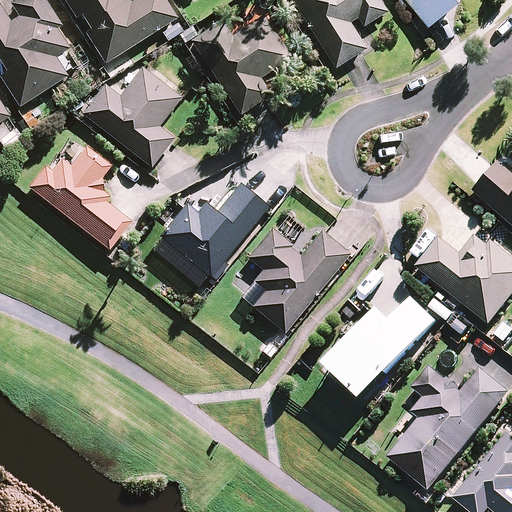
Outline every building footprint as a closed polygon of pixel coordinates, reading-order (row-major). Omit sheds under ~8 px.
[(0,0),(0,73),(21,106),(70,75),(58,57),(72,48),(59,28),(64,25),(48,0),(15,0),(12,3),(19,15),(13,20),(0,0)] [(66,0),(78,18),(84,14),(94,29),(87,33),(106,63),(179,17),(168,0),(135,0),(133,2),(132,0),(66,0)] [(294,0),(335,66),(337,68),(368,49),(352,22),(359,18),(365,27),(389,12),(381,0),(294,0)] [(407,0),(429,28),(462,3),(459,0),(407,0)] [(223,20),(192,41),(243,115),(273,95),(262,77),(294,56),(266,14),(234,36),(223,20)] [(106,84),(83,113),(153,167),(176,138),(161,126),(183,97),(144,66),(121,96),(106,84)] [(0,123),(12,115),(0,96),(0,123)] [(47,165),(30,187),(112,249),(134,221),(108,201),(112,196),(105,190),(103,177),(113,165),(88,146),(72,166),(64,159),(54,171),(47,165)] [(511,172),(499,160),(473,189),(511,223),(511,172)] [(213,277),(271,206),(242,183),(219,211),(207,202),(199,211),(189,202),(184,208),(162,235),(213,277)] [(254,306),(287,333),(352,253),(326,232),(323,230),(302,255),(293,248),(295,245),(274,228),(249,258),(264,270),(255,280),(267,291),(254,306)] [(439,236),(416,265),(489,323),(511,294),(511,255),(491,239),(487,244),(475,234),(460,252),(439,236)] [(362,396),(437,319),(412,295),(390,317),(378,306),(325,360),(362,396)] [(511,334),(511,322),(504,317),(495,332),(508,340),(511,334)] [(428,488),(510,390),(480,366),(461,390),(457,387),(459,384),(448,375),(445,377),(429,364),(411,386),(423,396),(410,411),(418,418),(388,455),(428,488)] [(511,511),(511,435),(507,431),(453,497),(471,511),(484,511),(489,507),(494,511),(511,511)]
